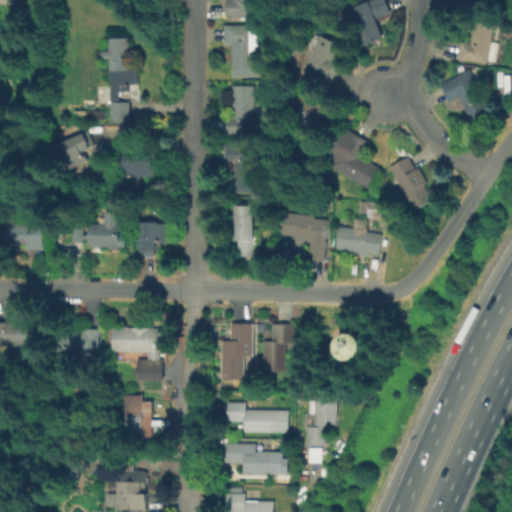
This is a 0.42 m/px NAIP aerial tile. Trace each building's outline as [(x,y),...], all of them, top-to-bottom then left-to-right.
[(38,0),(38,19),(15,18),(15,3),(10,3),(10,0),(38,0)] [(257,0),(257,18),(229,18),(229,0),(257,0)] [(392,39),(372,47),(357,9),(378,0),(394,0),(399,12),(384,18),(392,39)] [(500,12),(491,63),(463,59),(466,41),(473,43),(479,9),(500,12)] [(257,24),(257,25),(261,25),(261,59),(268,59),(268,75),(234,75),(234,43),(226,44),(226,24),(257,24)] [(340,59),(332,76),(310,65),(325,33),(346,43),(339,58),(340,59)] [(131,37),(131,51),(130,51),(131,65),(139,65),(139,85),(131,85),(131,92),(122,92),(122,101),(131,101),(132,121),(113,121),(112,59),(104,59),(104,51),(111,51),(110,37),(131,37)] [(445,84),(474,70),(496,115),(477,124),(464,97),(453,102),(445,84)] [(257,136),(228,136),(228,116),(234,116),(234,86),(256,86),(257,136)] [(333,128),(313,132),(307,97),(332,93),(335,113),(330,114),(333,128)] [(108,119),(80,120),(79,111),(108,110),(108,119)] [(375,141),(366,156),(384,166),(372,188),(335,166),(336,163),(329,159),(339,140),(341,141),(349,127),(375,141)] [(86,131),(86,133),(90,132),(95,144),(83,149),(86,156),(88,156),(90,160),(72,167),(69,160),(67,161),(60,142),(86,131)] [(257,143),(258,193),(236,193),(235,164),(227,164),(227,144),(257,143)] [(161,145),(161,162),(157,162),(157,173),(155,173),(156,176),(125,176),(126,144),(161,145)] [(414,155),(421,168),(424,166),(432,182),(429,184),(437,199),(418,210),(394,167),(414,155)] [(386,202),(385,219),(370,218),(371,213),(362,212),(363,200),(386,202)] [(257,205),(258,229),(263,229),(264,243),(258,244),(258,255),(241,256),(239,205),(257,205)] [(121,223),(120,234),(126,234),(126,246),(118,245),(118,249),(108,248),(108,246),(88,245),(89,238),(84,238),(84,242),(73,241),(73,224),(85,224),(85,234),(89,234),(89,223),(105,223),(105,211),(118,211),(118,222),(121,223)] [(332,219),(329,261),(313,261),(314,241),(309,240),(308,244),(302,243),(303,236),(286,235),(288,212),(318,214),(318,217),(332,219)] [(44,218),(44,250),(27,250),(27,244),(18,244),(18,249),(2,249),(2,218),(44,218)] [(370,220),(369,229),(370,228),(370,232),(384,234),(382,254),(373,253),(372,256),(345,253),(345,249),(338,249),(341,226),(356,228),(357,218),(370,220)] [(159,254),(143,254),(143,222),(162,222),(170,222),(171,242),(159,242),(159,254)] [(0,322),(40,324),(39,345),(0,343),(0,322)] [(245,354),(245,379),(223,380),(224,339),(232,339),(232,323),(254,323),(254,354),(245,354)] [(298,323),(298,342),(288,342),(288,371),(266,371),(266,340),(275,340),(275,323),(298,323)] [(101,327),(101,356),(59,355),(60,333),(76,333),(76,331),(84,331),(85,327),(101,327)] [(139,380),(139,360),(144,360),(144,354),(115,354),(115,330),(167,330),(167,357),(164,357),(164,380),(139,380)] [(346,333),(342,336),(340,339),(338,343),(338,348),(339,352),(342,355),(346,358),(350,359),(354,359),(358,358),(362,355),(364,352),(365,348),(365,344),(365,341),(363,337),(360,335),(357,333),(353,332),(349,332),(346,333)] [(326,349),(325,365),(315,364),(316,349),(326,349)] [(155,400),(154,436),(147,436),(147,446),(124,445),(124,416),(127,416),(128,395),(145,395),(145,400),(155,400)] [(342,399),(341,428),(331,428),(330,446),(311,445),(312,426),(318,426),(319,398),(342,399)] [(277,410),(276,432),(246,432),(246,423),(229,422),(229,402),(248,403),(248,410),(277,410)] [(259,444),(259,451),(277,451),(277,453),(280,453),(279,472),(277,472),(277,474),(246,474),(246,462),(229,463),(228,443),(259,444)] [(82,459),(82,479),(59,479),(60,458),(82,459)] [(148,470),(148,488),(145,488),(146,494),(152,495),(148,510),(119,509),(119,506),(110,506),(110,493),(119,493),(119,481),(126,481),(126,471),(148,470)] [(279,500),(278,511),(231,511),(231,493),(250,493),(250,499),(279,500)]
